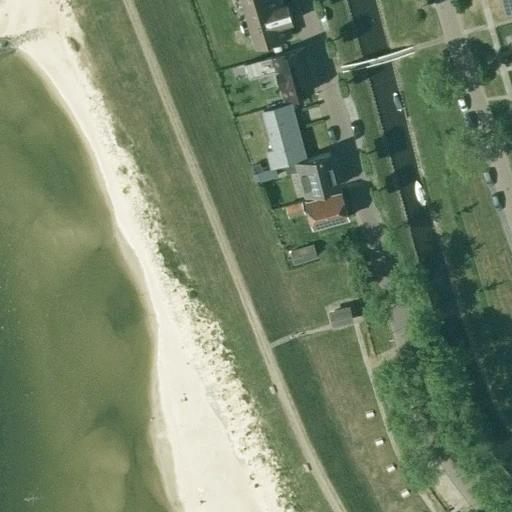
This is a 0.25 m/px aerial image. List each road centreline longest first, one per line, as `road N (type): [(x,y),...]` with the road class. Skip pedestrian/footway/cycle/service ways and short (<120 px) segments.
road 1 (tertiary): [(490,511),(457,471),(426,410),(303,0)]
road 2 (residential): [(511,206),(441,0)]
